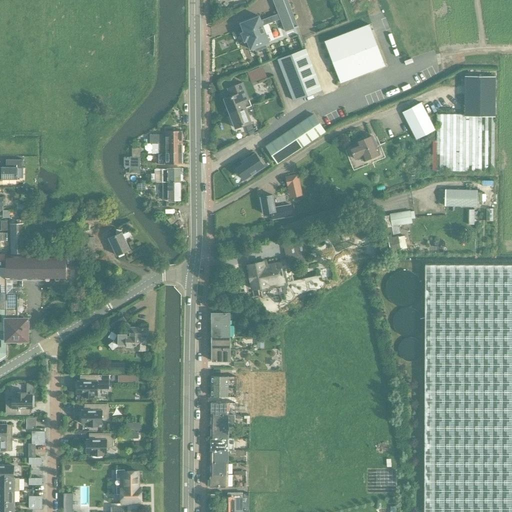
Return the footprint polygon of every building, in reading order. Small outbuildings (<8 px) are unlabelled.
[(138,0),(109,0),(109,14),(139,14),(138,0)] [(255,48),(256,51),(266,47),(266,44),(270,42),(268,38),(264,26),(280,20),(285,32),(298,27),(298,26),(297,27),(287,0),(273,0),(279,14),(261,21),(259,16),(240,23),(244,32),(241,33),(245,42),(247,41),(250,50),(255,48)] [(369,24),(325,42),(340,83),(385,66),(369,24)] [(133,27),(106,27),(106,43),(133,43),(133,27)] [(9,47),(0,47),(0,72),(9,72),(9,47)] [(24,47),(9,47),(9,72),(24,72),(24,47)] [(35,47),(24,47),(24,72),(35,72),(35,47)] [(46,47),(35,47),(35,72),(46,72),(46,47)] [(307,48),(278,59),(293,101),(322,90),(307,48)] [(127,56),(98,56),(98,75),(108,75),(108,78),(123,78),(123,75),(127,75),(127,56)] [(252,71),(247,72),(251,83),(256,81),(252,71)] [(76,74),(76,107),(78,107),(81,107),(88,107),(88,74),(76,74)] [(464,116),(495,117),(496,77),(465,76),(464,116)] [(224,99),(229,113),(251,105),(242,83),(227,88),(231,97),(224,99)] [(429,118),(421,103),(405,111),(403,112),(417,139),(434,130),(429,118)] [(251,105),(229,113),(235,128),(246,124),(251,122),(247,111),(253,109),(251,105)] [(265,146),(269,152),(277,163),(324,131),(313,114),(265,146)] [(494,172),(495,117),(464,116),(441,115),(438,116),(438,129),(437,170),(494,172)] [(251,122),(246,124),(250,135),(255,133),(251,122)] [(158,144),(181,143),(181,132),(166,132),(166,135),(150,135),(150,144),(158,144)] [(350,147),(355,159),(362,156),(364,160),(379,154),(372,135),(356,142),(357,144),(350,147)] [(158,144),(158,154),(182,153),(182,143),(181,143),(158,144)] [(140,148),(132,148),(132,157),(140,156),(140,148)] [(182,153),(158,154),(158,164),(160,164),(160,165),(182,165),(182,153)] [(245,162),(235,168),(243,180),(263,167),(254,153),(244,160),(245,162)] [(132,157),(130,157),(130,165),(130,167),(140,167),(140,165),(140,156),(132,157)] [(0,179),(18,179),(18,178),(23,178),(23,160),(6,160),(6,167),(1,167),(0,167),(0,179)] [(162,183),(180,183),(179,169),(168,169),(168,170),(162,170),(155,170),(155,183),(162,183)] [(298,173),(285,176),(290,198),(303,196),(298,173)] [(180,183),(162,183),(162,200),(168,200),(169,200),(169,202),(174,202),(174,200),(180,200),(180,183)] [(477,190),(445,189),(445,206),(476,207),(476,205),(481,205),(482,192),(477,192),(477,190)] [(272,212),(273,218),(273,221),(293,217),(290,204),(275,207),(272,195),(260,197),(263,213),(272,212)] [(390,215),(379,217),(382,235),(393,233),(393,235),(400,234),(399,225),(405,224),(412,223),(410,211),(390,214),(390,215)] [(11,253),(23,253),(22,223),(10,224),(11,253)] [(121,232),(120,233),(109,238),(117,255),(129,250),(121,232)] [(386,236),(390,252),(407,248),(404,236),(399,237),(399,236),(392,237),(391,235),(386,236)] [(83,250),(95,250),(95,237),(82,238),(83,250)] [(286,259),(312,253),(309,241),(284,247),(286,259)] [(5,276),(53,276),(66,276),(66,256),(5,256),(5,267),(5,276)] [(69,256),(69,266),(77,266),(78,256),(69,256)] [(268,285),(284,281),(280,263),(264,266),(263,262),(247,265),(252,289),(268,286),(268,285)] [(511,511),(511,265),(425,266),(423,511),(511,511)] [(16,293),(5,293),(6,309),(6,310),(16,309),(16,293)] [(16,309),(6,310),(6,315),(6,320),(6,322),(6,330),(7,339),(7,341),(15,340),(23,340),(27,340),(26,320),(17,320),(16,309)] [(120,312),(109,319),(114,328),(125,321),(120,312)] [(212,325),(230,325),(230,313),(212,313),(212,325)] [(230,337),(230,325),(212,325),(212,337),(230,337)] [(148,337),(148,329),(138,329),(138,327),(130,327),(130,332),(128,332),(128,334),(118,334),(117,344),(126,345),(126,346),(135,347),(135,349),(145,350),(145,342),(146,342),(146,337),(148,337)] [(230,349),(230,337),(212,337),(212,349),(230,349)] [(230,349),(212,349),(212,361),(230,361),(230,349)] [(78,394),(84,394),(84,397),(94,397),(94,394),(98,394),(98,388),(104,388),(103,375),(81,375),(81,382),(78,382),(78,387),(76,387),(76,393),(78,393),(78,394)] [(228,396),(228,386),(228,376),(211,376),(211,396),(228,396)] [(6,401),(6,414),(29,414),(29,408),(32,408),(32,402),(34,402),(34,396),(26,396),(26,393),(16,393),(16,395),(12,395),(12,401),(6,401)] [(211,414),(229,414),(229,402),(211,402),(211,414)] [(82,423),(88,423),(88,426),(98,426),(98,423),(102,423),(102,418),(108,418),(108,404),(85,404),(85,411),(82,411),(82,416),(81,416),(81,422),(82,422),(82,423)] [(211,414),(210,426),(228,426),(228,427),(235,427),(235,414),(229,414),(211,414)] [(0,437),(12,437),(12,425),(0,425),(0,437)] [(228,427),(228,426),(210,426),(210,438),(228,438),(228,427)] [(93,453),(93,455),(103,455),(103,453),(107,453),(107,447),(113,447),(113,434),(90,434),(90,440),(87,440),(87,445),(85,445),(85,452),(87,452),(87,453),(93,453)] [(12,450),(12,437),(0,437),(0,451),(4,452),(4,450),(12,450)] [(228,450),(228,438),(210,438),(210,449),(228,450)] [(228,462),(228,450),(210,449),(210,462),(228,462)] [(228,474),(228,462),(210,462),(210,474),(228,474)] [(0,478),(19,478),(14,478),(14,466),(4,466),(4,464),(0,464),(0,478)] [(121,488),(121,494),(121,503),(141,503),(141,488),(139,488),(138,471),(124,472),(124,488),(121,488)] [(228,486),(228,474),(210,474),(210,486),(228,486)] [(19,478),(0,478),(0,490),(19,490),(19,478)] [(19,490),(0,490),(0,502),(14,502),(14,491),(19,491),(19,490)] [(222,510),(222,511),(242,511),(242,493),(227,493),(227,496),(222,496),(222,503),(221,505),(221,508),(222,510)] [(13,511),(14,502),(0,502),(0,511),(13,511)]
